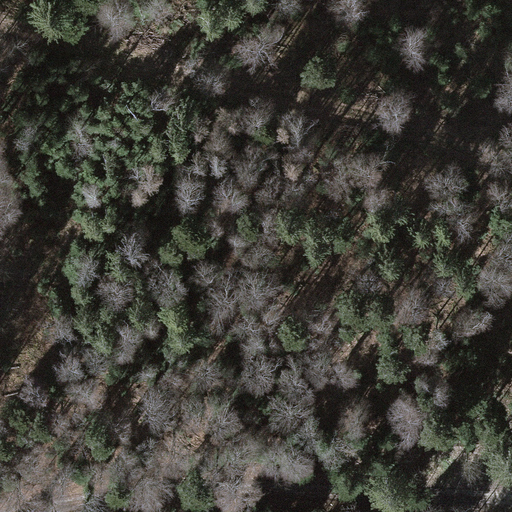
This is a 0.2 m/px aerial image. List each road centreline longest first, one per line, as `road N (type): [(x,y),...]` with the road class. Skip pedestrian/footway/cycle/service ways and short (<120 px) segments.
road 1 (track): [(0,24),(107,58),(433,128),(511,158)]
road 2 (track): [(511,496),(247,481),(3,511)]
